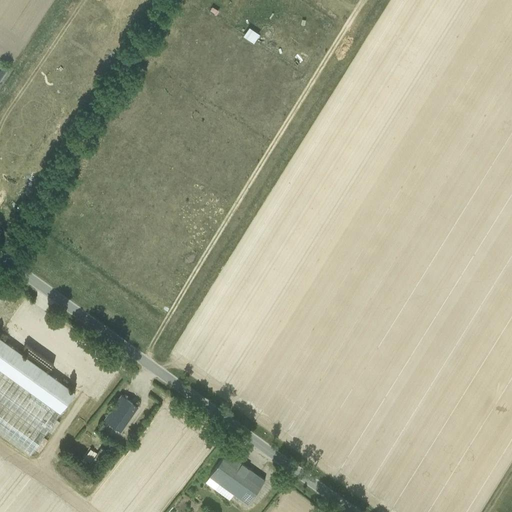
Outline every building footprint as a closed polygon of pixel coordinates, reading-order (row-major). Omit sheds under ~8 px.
[(243,35),(254,42),(259,33),(249,26),(243,35)] [(7,297),(3,304),(16,311),(20,304),(7,297)] [(0,432),(30,454),(75,391),(0,336),(0,432)] [(120,431),(138,406),(121,394),(103,420),(120,431)] [(101,448),(91,464),(95,467),(105,451),(101,448)] [(247,504),(265,479),(227,452),(209,476),(247,504)]
